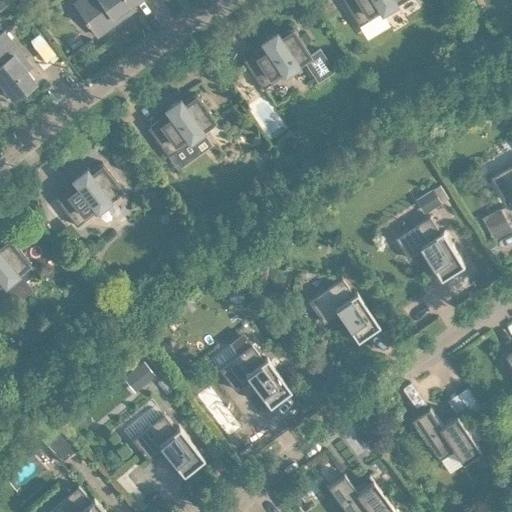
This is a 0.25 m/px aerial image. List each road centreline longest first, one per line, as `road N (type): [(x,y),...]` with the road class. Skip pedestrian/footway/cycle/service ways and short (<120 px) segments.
road 1 (residential): [(209,511),(511,290)]
road 2 (residential): [(0,153),(205,0)]
